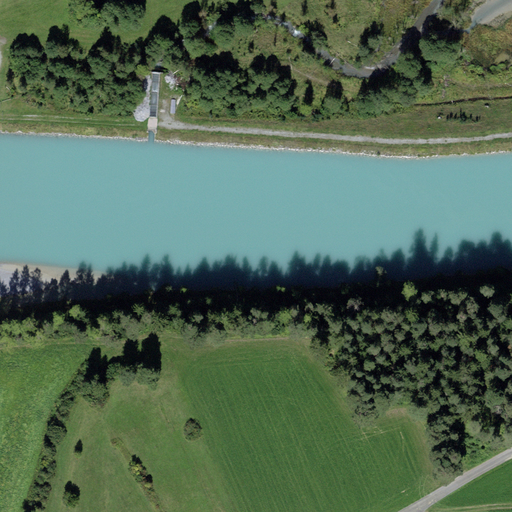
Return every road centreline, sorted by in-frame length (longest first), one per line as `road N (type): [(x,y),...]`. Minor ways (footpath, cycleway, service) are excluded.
road 1 (track): [(511,131),(416,137),(0,115)]
road 2 (track): [(511,87),(415,86),(336,99),(257,71)]
